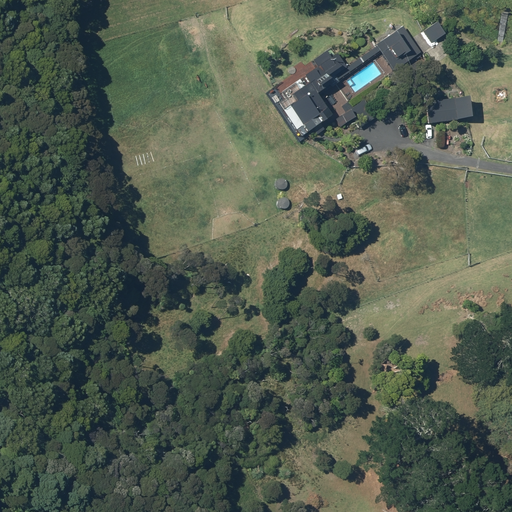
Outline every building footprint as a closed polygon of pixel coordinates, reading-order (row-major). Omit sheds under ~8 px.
[(432,23),(422,29),(430,42),(440,36),(432,23)] [(419,52),(400,27),(374,46),(393,72),(419,52)] [(273,96),(302,134),(329,114),(314,94),(327,85),(323,79),(336,69),(322,51),(289,76),(293,81),(273,96)] [(349,87),(333,100),(356,129),(372,117),(349,87)] [(462,97),(436,99),(438,120),(463,118),(462,97)]
